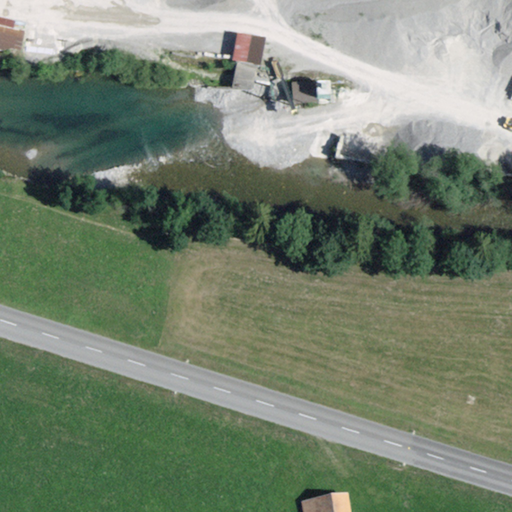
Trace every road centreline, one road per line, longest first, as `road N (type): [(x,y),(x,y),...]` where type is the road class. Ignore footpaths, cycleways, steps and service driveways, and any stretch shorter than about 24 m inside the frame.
road 1 (secondary): [(0,321),(511,483)]
road 2 (unknown): [(73,0),(238,15),(389,0)]
